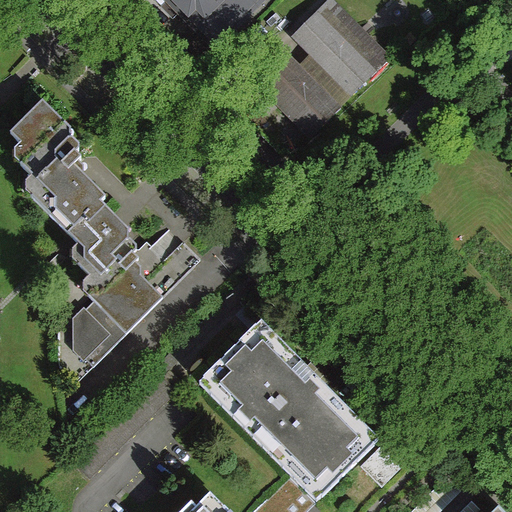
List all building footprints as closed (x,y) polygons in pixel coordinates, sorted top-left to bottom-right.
[(162,0),(219,53),(269,0),(162,0)] [(392,58),(334,0),(323,0),(263,59),(326,123),(392,58)] [(88,225),(104,209),(96,202),(102,196),(84,177),(71,165),(77,159),(71,152),(76,147),(67,138),(67,128),(39,100),(7,133),(17,143),(11,149),(11,161),(29,178),(23,184),(23,193),(65,234),(81,218),(88,225)] [(116,220),(104,209),(88,225),(81,218),(65,234),(75,245),(70,250),(70,261),(87,278),(81,284),(82,294),(92,304),(75,321),(57,321),(59,367),(76,384),(198,262),(180,244),(164,260),(146,242),(136,252),(127,242),(125,230),(116,220)] [(197,382),(320,500),(379,439),(293,356),(257,321),(197,382)] [(223,511),(207,496),(193,510),(188,504),(179,511),(223,511)]
